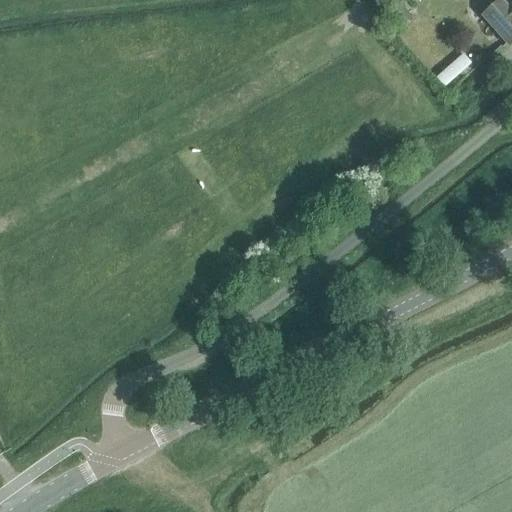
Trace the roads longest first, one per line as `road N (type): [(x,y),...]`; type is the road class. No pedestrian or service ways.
road 1 (unclassified): [(126,449),(110,407),(128,383),(215,344),(511,113)]
road 2 (tertiary): [(126,449),(511,251)]
road 3 (tertiary): [(23,511),(126,449)]
